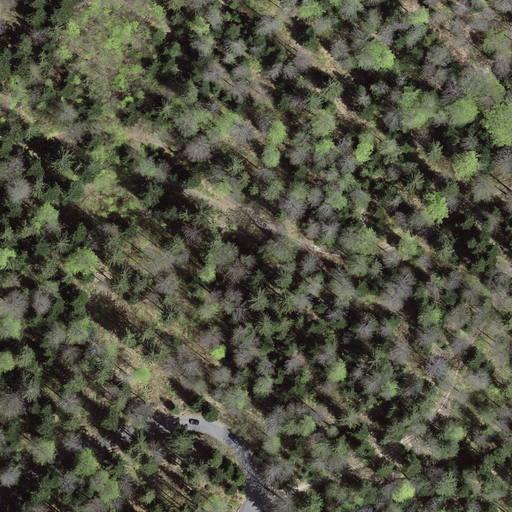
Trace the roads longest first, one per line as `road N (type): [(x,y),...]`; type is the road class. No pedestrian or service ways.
road 1 (track): [(253,501),(370,463),(410,439),(438,409),(462,350),(511,282)]
road 2 (tertiary): [(250,511),(250,462),(230,436),(193,422),(82,446),(0,498)]
road 3 (track): [(250,218),(158,179),(111,179),(75,207),(61,235),(0,303)]
road 4 (track): [(0,159),(67,135),(141,136),(168,147),(250,218)]
road 5 (track): [(272,233),(336,257),(367,258),(511,184)]
